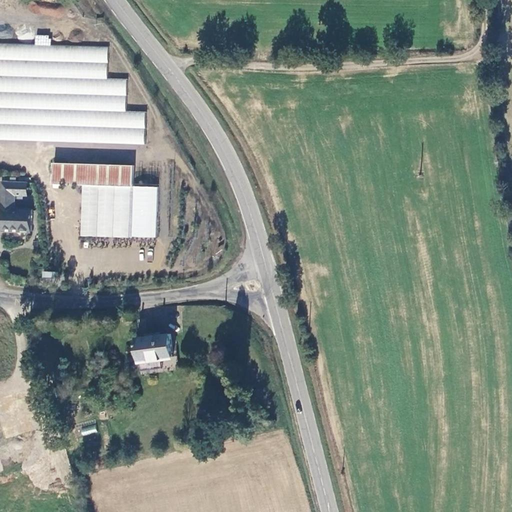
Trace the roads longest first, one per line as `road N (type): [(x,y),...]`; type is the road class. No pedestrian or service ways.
road 1 (secondary): [(114,0),(222,147),(269,280)]
road 2 (residential): [(0,294),(115,300),(269,280)]
road 3 (secondary): [(269,280),(329,511)]
road 4 (track): [(44,154),(45,197),(69,224),(72,300)]
